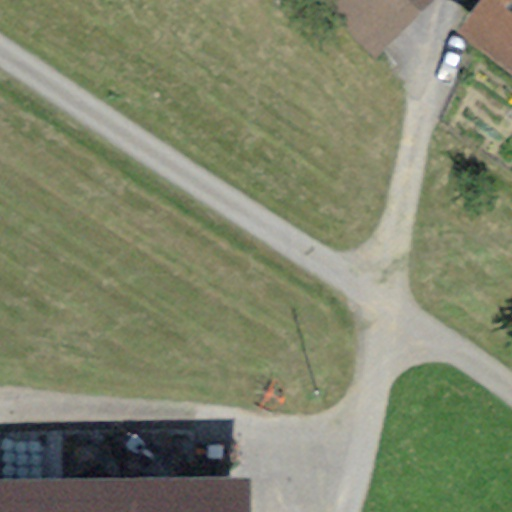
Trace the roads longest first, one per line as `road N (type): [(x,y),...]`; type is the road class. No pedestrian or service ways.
road 1 (unclassified): [(511,402),(0,52)]
road 2 (track): [(341,511),(436,53)]
road 3 (track): [(360,434),(230,429),(0,401)]
